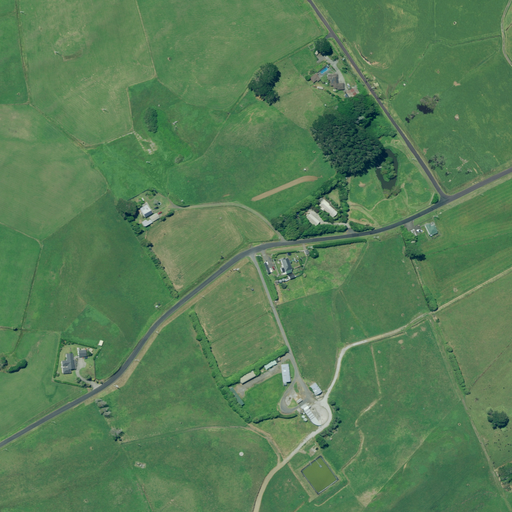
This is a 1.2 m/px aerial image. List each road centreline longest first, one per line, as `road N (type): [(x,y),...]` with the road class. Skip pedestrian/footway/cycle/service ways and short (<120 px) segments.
road 1 (unclassified): [(447,201),(385,229),(242,256),(161,318),(119,376),(0,446)]
road 2 (unclassified): [(308,0),(447,201)]
